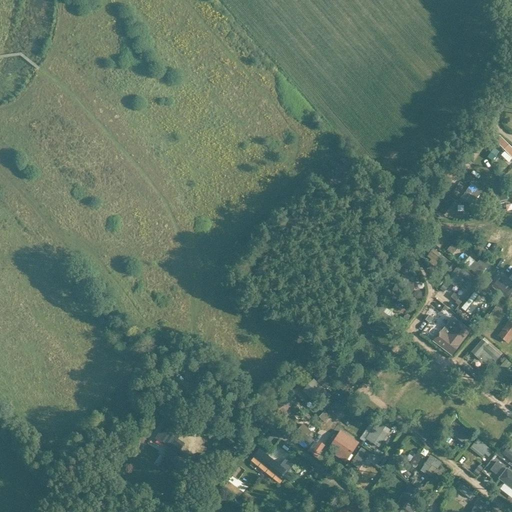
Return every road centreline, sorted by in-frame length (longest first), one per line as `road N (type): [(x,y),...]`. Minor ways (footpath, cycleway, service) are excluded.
road 1 (track): [(378,511),(203,353),(193,354)]
road 2 (track): [(193,354),(52,511)]
road 3 (unknown): [(493,123),(409,246)]
